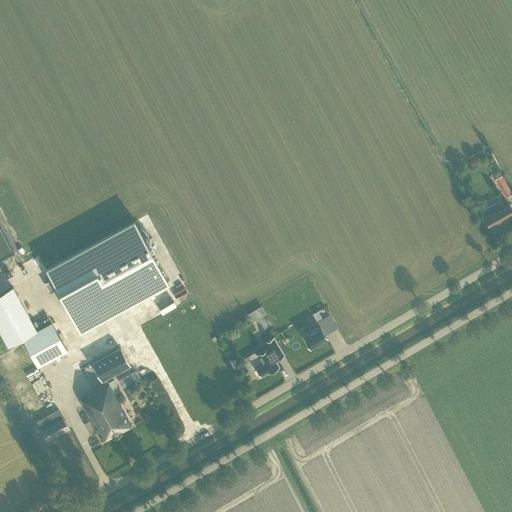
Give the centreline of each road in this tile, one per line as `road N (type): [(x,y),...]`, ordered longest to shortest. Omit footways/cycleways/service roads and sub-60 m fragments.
road 1 (unclassified): [(511,255),(74,511)]
road 2 (unclassified): [(142,511),(511,295)]
